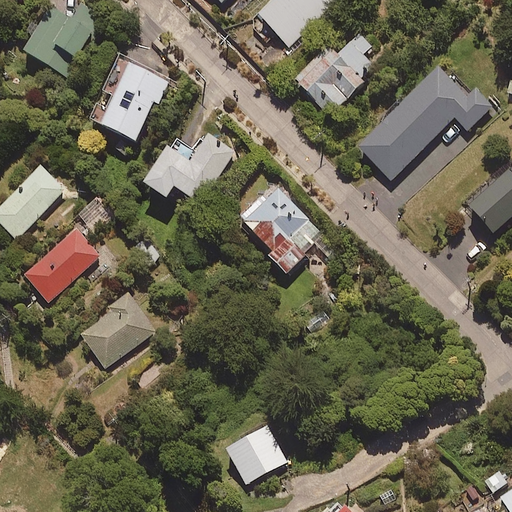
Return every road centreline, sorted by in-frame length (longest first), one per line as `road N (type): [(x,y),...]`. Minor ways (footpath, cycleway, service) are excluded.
road 1 (residential): [(147,0),(511,368)]
road 2 (residential): [(285,511),(511,379)]
